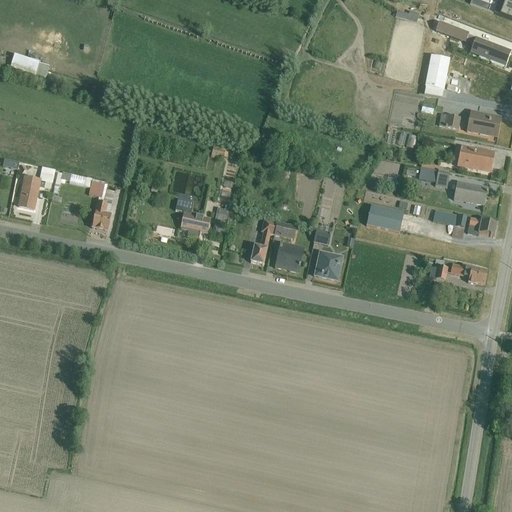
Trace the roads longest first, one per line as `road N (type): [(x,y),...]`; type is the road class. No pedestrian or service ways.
road 1 (residential): [(493,335),(0,233)]
road 2 (residential): [(465,511),(493,335)]
